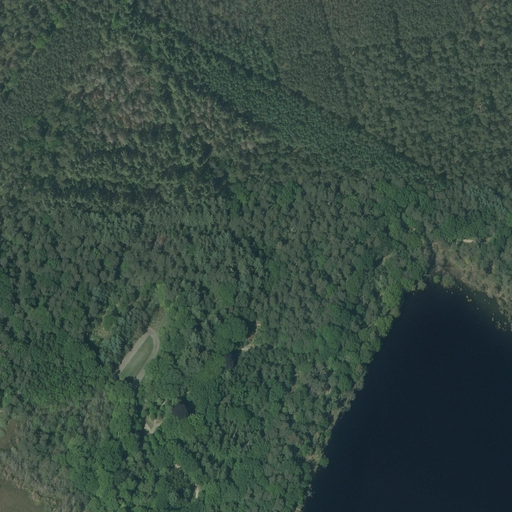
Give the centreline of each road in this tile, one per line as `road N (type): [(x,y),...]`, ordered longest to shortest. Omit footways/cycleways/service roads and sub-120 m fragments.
road 1 (unknown): [(511,229),(392,213),(362,236),(346,304),(328,335),(323,327),(242,323),(185,363),(180,391),(153,426)]
road 2 (track): [(299,355),(323,354),(351,330),(371,260),(388,234),(511,242)]
road 3 (track): [(196,491),(153,439),(234,353),(299,355)]
road 4 (track): [(511,21),(306,47),(275,76)]
road 5 (unknown): [(0,278),(29,288),(153,426)]
road 6 (track): [(153,439),(78,356),(0,295)]
road 7 (track): [(119,0),(0,156)]
road 8 (track): [(275,76),(132,0)]
